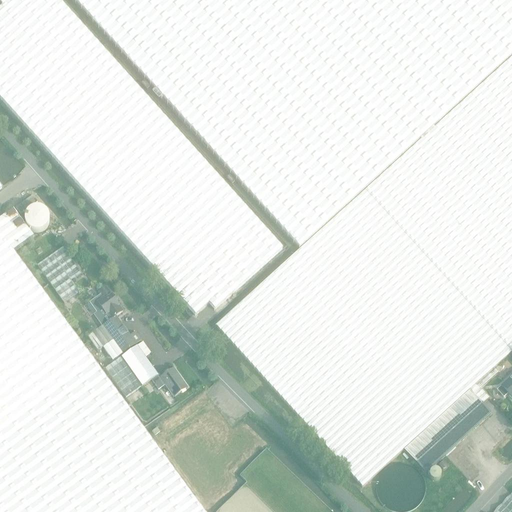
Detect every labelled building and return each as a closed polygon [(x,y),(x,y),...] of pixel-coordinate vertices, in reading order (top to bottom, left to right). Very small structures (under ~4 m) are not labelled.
[(56,0),(0,0),(0,4),(2,7),(0,9),(0,99),(195,316),(208,304),(214,310),(282,250),(56,0)] [(511,0),(69,0),(104,39),(111,46),(172,115),(193,138),(209,156),(227,176),(284,239),(296,252),(297,253),(364,192),(364,193),(365,192),(416,248),(511,351),(511,0)] [(364,193),(217,328),(362,488),(403,451),(493,370),(493,369),(511,351),(416,248),(365,192),(364,193)] [(33,196),(16,208),(21,215),(37,202),(33,196)] [(0,511),(202,511),(51,304),(13,253),(33,238),(25,228),(13,210),(0,219),(0,511)] [(36,266),(63,304),(79,293),(71,281),(81,274),(62,248),(36,266)] [(102,327),(116,318),(122,313),(118,307),(119,307),(112,296),(111,296),(106,288),(98,293),(100,296),(95,300),(98,304),(93,308),(100,319),(98,321),(102,327)] [(130,337),(116,318),(102,327),(100,328),(110,343),(121,358),(124,356),(123,354),(136,345),(141,341),(135,333),(130,337)] [(97,351),(110,343),(100,328),(87,337),(97,351)] [(121,358),(141,387),(143,389),(153,383),(158,391),(165,386),(160,379),(161,378),(159,374),(157,375),(145,358),(151,354),(143,343),(137,347),(124,356),(121,358)] [(125,399),(141,387),(121,358),(104,370),(125,399)] [(174,369),(161,378),(160,379),(165,386),(174,398),(187,389),(174,369)] [(493,370),(403,451),(405,452),(405,453),(425,475),(492,415),(484,407),(482,405),(489,399),(486,396),(481,391),(480,390),(497,374),(495,371),(494,371),(493,370)] [(511,378),(497,392),(504,400),(508,396),(511,400),(511,378)] [(443,461),(439,465),(444,471),(449,467),(443,461)] [(494,511),(511,511),(511,494),(511,495),(494,511)]
